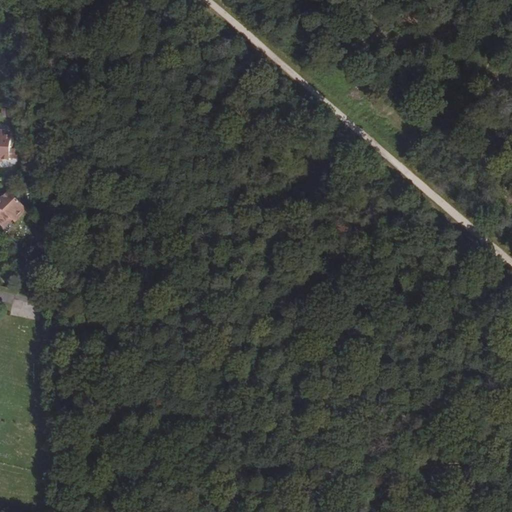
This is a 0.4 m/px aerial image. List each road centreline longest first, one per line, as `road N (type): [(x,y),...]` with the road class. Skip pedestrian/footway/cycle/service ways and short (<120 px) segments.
road 1 (track): [(202,0),(511,272)]
road 2 (track): [(73,511),(65,292),(47,278)]
